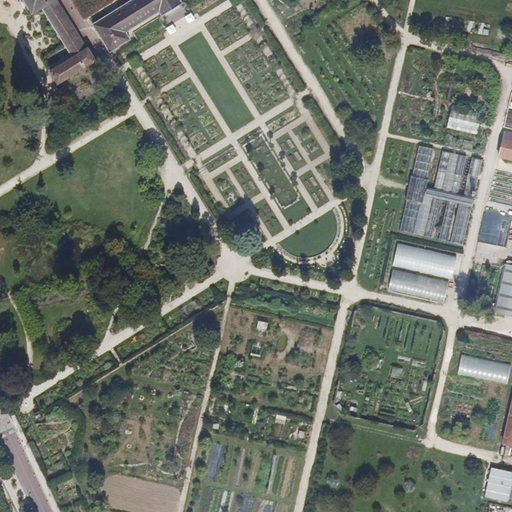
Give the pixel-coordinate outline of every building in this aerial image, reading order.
[(50,72),(58,84),(95,60),(56,0),(23,0),(32,13),(42,7),(45,14),(73,58),(50,72)] [(131,0),(91,25),(109,53),(130,40),(125,33),(158,13),(160,17),(177,6),(181,4),(178,0),(131,0)] [(511,92),(510,92),(503,125),(511,126),(511,92)] [(447,128),(476,134),(481,113),(451,106),(447,128)] [(499,157),(511,160),(511,135),(505,134),(499,157)] [(450,242),(462,245),(482,160),(472,158),(464,195),(458,194),(466,156),(458,154),(449,192),(442,190),(451,153),(443,151),(434,189),(425,187),(433,149),(419,145),(412,175),(411,175),(405,200),(406,200),(399,230),(414,234),(423,196),(431,198),(423,235),(431,238),(440,200),(447,201),(438,239),(447,241),(453,216),(456,216),(450,242)] [(397,243),(392,266),(453,279),(458,256),(397,243)] [(392,270),(388,292),(444,303),(448,281),(392,270)] [(278,336),(274,347),(286,351),(290,340),(278,336)] [(507,384),(511,365),(461,355),(457,375),(507,384)] [(400,378),(403,368),(392,366),(390,376),(400,378)] [(492,495),(509,498),(511,484),(511,472),(497,470),(492,495)]
